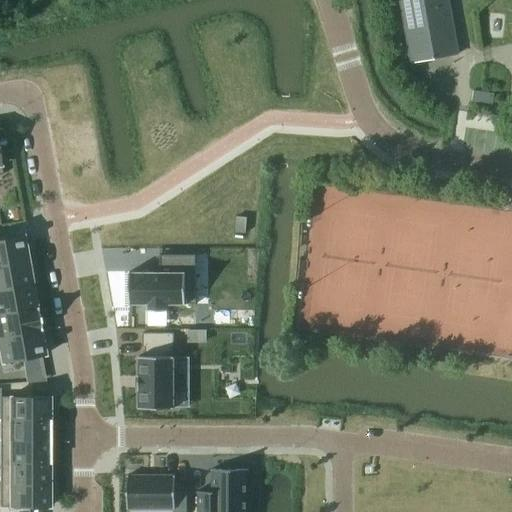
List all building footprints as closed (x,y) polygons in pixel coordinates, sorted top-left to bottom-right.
[(459,54),(449,0),(401,0),(412,62),(459,54)] [(494,94),(473,91),(472,102),(493,104),(494,94)] [(246,233),(247,217),(236,216),(235,232),(246,233)] [(23,235),(0,238),(0,264),(27,259),(23,235)] [(131,272),(130,272),(130,305),(131,305),(131,304),(148,304),(148,310),(148,311),(167,311),(167,310),(167,304),(184,304),(184,305),(185,305),(185,304),(196,304),(196,255),(160,255),(160,272),(153,272),(152,272),(131,272)] [(27,259),(0,264),(0,288),(32,283),(27,259)] [(32,283),(0,288),(0,313),(36,307),(32,283)] [(36,307),(0,313),(0,337),(40,330),(36,307)] [(40,330),(0,337),(0,359),(1,363),(45,355),(40,330)] [(139,375),(138,375),(138,390),(139,390),(139,408),(174,408),(174,356),(172,356),(172,347),(174,347),(174,333),(143,333),(143,347),(145,347),(145,356),(139,356),(139,375)] [(9,397),(0,397),(0,419),(49,420),(49,397),(9,397)] [(49,420),(0,419),(0,441),(49,441),(49,420)] [(49,441),(0,441),(0,462),(49,463),(49,441)] [(49,463),(0,462),(0,484),(49,484),(49,463)] [(199,492),(198,492),(197,511),(247,511),(247,469),(211,470),(212,492),(209,492),(209,497),(200,497),(199,492)] [(175,476),(127,476),(127,509),(173,509),(173,511),(186,511),(187,491),(175,491),(175,476)] [(49,484),(0,484),(0,507),(49,507),(49,484)]
